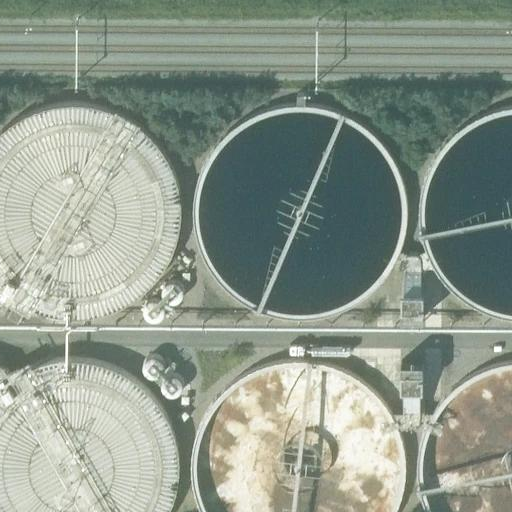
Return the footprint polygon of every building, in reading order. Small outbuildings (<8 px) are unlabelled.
[(305,102),(305,92),(297,92),(297,101),(305,102)] [(184,200),(184,195),(183,190),(182,185),(180,180),(179,175),(177,170),(175,166),(173,161),(170,156),(168,152),(165,148),(162,144),(158,140),(155,136),(151,133),(148,129),(144,126),(140,123),(136,120),(129,116),(127,115),(122,113),(117,111),(113,109),(108,107),(103,106),(97,105),(92,104),(87,103),(82,103),(77,103),(76,103),(68,104),(63,104),(58,105),(53,106),(48,107),(40,110),(35,112),(28,115),(23,118),(19,120),(15,123),(11,126),(7,129),(1,134),(0,135),(0,285),(2,287),(6,291),(10,294),(16,299),(22,303),(29,307),(34,309),(38,311),(43,312),(47,314),(55,316),(60,317),(65,318),(72,318),(77,318),(85,318),(90,318),(95,317),(100,316),(107,314),(112,312),(117,310),(122,308),(126,306),(131,303),(137,299),(142,296),(146,293),(152,288),(153,286),(157,282),(162,276),(165,272),(168,267),(171,263),(173,258),(176,251),(178,246),(180,241),(182,236),(183,231),(184,226),(184,221),(185,216),(185,211),(185,205),(184,200)] [(421,290),(421,259),(418,252),(408,252),(405,259),(404,289),(402,289),(402,306),(424,306),(424,290),(421,290)] [(183,286),(183,285),(181,283),(179,281),(178,280),(176,280),(175,279),(173,279),(170,279),(169,280),(167,281),(165,282),(164,284),(163,285),(162,287),(162,289),(162,291),(162,292),(163,293),(163,295),(164,296),(165,298),(167,299),(169,300),(172,301),(174,301),(176,301),(179,300),(179,299),(181,298),(182,296),(183,294),(184,292),(184,290),(184,288),(183,286)] [(0,304),(9,301),(16,299),(10,294),(6,291),(2,287),(0,285),(0,304)] [(164,302),(162,301),(161,300),(160,299),(158,298),(157,298),(153,298),(152,298),(150,298),(149,299),(147,300),(146,301),(145,303),(145,304),(144,306),(144,307),(144,308),(144,310),(144,312),(145,314),(146,315),(148,317),(150,318),(152,319),(155,319),(157,319),(159,318),(162,317),(162,316),(163,315),(165,313),(165,311),(166,310),(166,308),(165,307),(165,305),(164,303),(164,302)] [(150,354),(149,355),(147,356),(146,356),(145,358),(144,361),(143,362),(143,364),(143,365),(143,366),(144,369),(145,371),(146,372),(147,373),(149,375),(152,375),(153,376),(155,376),(157,375),(160,374),(162,373),(163,371),(164,369),(165,368),(165,366),(165,364),(165,363),(164,361),(164,359),(163,358),(162,357),(160,356),(159,355),(157,354),(156,354),(154,354),(152,354),(150,354)] [(178,440),(176,435),(174,428),(172,423),(170,418),(167,414),(165,409),(162,405),(159,401),(156,397),(153,393),(149,389),(145,386),(142,382),(138,379),(133,376),(129,374),(125,371),(120,369),(114,366),(109,364),(104,363),(99,361),(94,360),(89,359),(84,359),(79,358),(74,358),(69,358),(64,358),(59,359),(54,360),(49,361),(44,362),(39,364),(34,365),(30,367),(25,369),(21,372),(17,374),(13,376),(11,378),(7,381),(3,384),(1,386),(0,387),(0,511),(170,511),(172,507),(174,502),(176,498),(177,493),(179,488),(180,480),(180,475),(181,470),(181,468),(181,462),(181,457),(180,452),(180,450),(179,445),(178,440)] [(7,381),(11,378),(13,376),(8,369),(0,366),(0,387),(1,386),(3,384),(7,381)] [(420,417),(420,386),(423,386),(423,369),(401,369),(401,386),(404,386),(403,417),(407,425),(417,425),(420,417)] [(163,378),(162,380),(162,381),(161,382),(161,384),(162,385),(162,386),(163,388),(164,391),(165,392),(167,393),(170,394),(172,394),(175,394),(177,393),(178,392),(180,391),(182,389),(183,387),(183,386),(183,384),(183,383),(183,382),(183,380),(182,378),(181,376),(180,375),(178,374),(177,373),(175,372),(173,372),(170,372),(169,373),(167,374),(165,375),(164,377),(163,378)]
